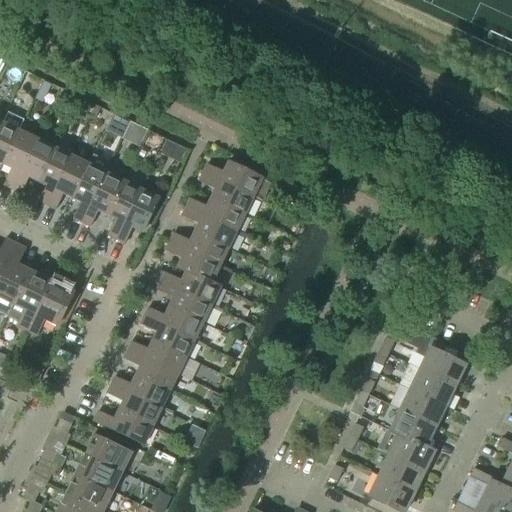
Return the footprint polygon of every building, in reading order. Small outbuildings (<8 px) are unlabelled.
[(43,82),(35,100),(42,103),(51,86),(43,82)] [(80,99),(80,100),(76,107),(84,110),(88,104),(88,102),(80,99)] [(19,131),(2,123),(0,126),(0,164),(2,166),(19,131)] [(146,132),(133,126),(128,137),(141,143),(146,132)] [(12,190),(36,140),(19,131),(2,166),(11,170),(3,186),(12,190)] [(53,148),(36,140),(12,190),(21,194),(28,178),(37,182),(53,148)] [(179,164),(185,151),(165,141),(159,155),(179,164)] [(53,148),(37,182),(46,187),(38,202),(47,206),(71,157),(53,148)] [(93,155),(88,165),(71,199),(80,203),(72,219),(81,223),(105,173),(109,166),(110,163),(93,155)] [(88,165),(71,157),(47,206),(55,211),(63,195),(71,199),(88,165)] [(223,173),(207,165),(202,173),(253,198),(261,202),(270,185),(262,181),(263,180),(227,163),(223,173)] [(109,166),(105,173),(81,223),(90,227),(97,212),(106,216),(123,182),(118,179),(121,172),(109,166)] [(210,199),(244,215),(253,198),(202,173),(198,182),(214,190),(210,199)] [(123,182),(106,216),(115,220),(107,236),(116,240),(140,190),(123,182)] [(158,199),(140,190),(116,240),(124,244),(132,228),(141,233),(158,199)] [(186,208),(236,233),(244,215),(210,199),(206,207),(190,199),(186,208)] [(193,233),(228,250),(236,233),(186,208),(181,217),(197,224),(193,233)] [(169,243),(219,267),(228,250),(193,233),(189,242),(173,234),(169,243)] [(0,275),(15,245),(4,240),(0,248),(0,275)] [(221,287),(212,283),(219,267),(169,243),(165,251),(181,259),(176,268),(220,289),(221,287)] [(0,275),(0,299),(12,306),(29,271),(18,266),(25,250),(15,245),(0,275)] [(180,281),(165,274),(160,282),(212,307),(220,289),(176,268),(176,269),(185,273),(180,281)] [(26,333),(50,282),(29,271),(12,306),(7,317),(17,322),(15,328),(26,333)] [(73,293),(50,282),(26,333),(36,338),(44,321),(57,327),(73,293)] [(160,282),(160,283),(156,291),(172,299),(168,307),(203,324),(212,307),(160,282)] [(225,297),(221,306),(242,317),(247,308),(225,297)] [(164,316),(148,308),(144,317),(195,341),(203,324),(168,307),(164,316)] [(195,341),(144,317),(140,325),(156,333),(151,342),(187,359),(195,341)] [(428,353),(419,371),(454,387),(464,365),(436,351),(440,343),(396,322),(390,335),(428,353)] [(394,342),(386,338),(380,350),(388,355),(394,342)] [(151,342),(147,350),(131,343),(127,351),(178,376),(187,359),(151,342)] [(382,367),(388,355),(380,350),(373,363),(382,367)] [(123,360),(139,367),(135,376),(170,393),(178,376),(127,351),(123,360)] [(36,387),(37,384),(43,372),(29,365),(22,380),(36,387)] [(444,408),(454,387),(419,371),(409,392),(444,408)] [(130,385),(114,377),(110,386),(161,411),(170,393),(135,376),(130,385)] [(374,384),(366,379),(360,391),(368,396),(374,384)] [(161,411),(110,386),(106,394),(122,402),(118,411),(153,428),(161,411)] [(368,396),(360,391),(354,404),(362,408),(368,396)] [(409,392),(400,410),(435,426),(444,408),(409,392)] [(389,432),(398,436),(433,453),(433,452),(425,447),(435,426),(400,410),(389,432)] [(118,411),(114,419),(98,412),(93,421),(144,446),(153,428),(118,411)] [(55,429),(66,435),(71,425),(60,419),(55,429)] [(363,428),(355,424),(349,436),(357,440),(363,428)] [(84,455),(121,473),(131,453),(94,435),(84,455)] [(349,436),(342,449),(351,453),(357,440),(349,436)] [(398,436),(389,455),(424,471),(433,453),(398,436)] [(511,444),(501,439),(499,442),(511,448),(511,444)] [(497,448),(511,455),(511,463),(509,470),(511,471),(511,448),(499,442),(497,448)] [(159,452),(149,447),(146,453),(156,458),(159,452)] [(45,449),(41,458),(52,464),(57,454),(45,449)] [(156,458),(169,464),(172,458),(159,452),(156,458)] [(84,455),(75,475),(112,493),(121,473),(84,455)] [(389,455),(379,476),(414,492),(424,471),(389,455)] [(36,468),(48,473),(52,464),(41,458),(36,468)] [(334,466),(328,479),(336,482),(342,470),(334,466)] [(491,478),(473,469),(470,474),(511,494),(511,471),(509,470),(501,487),(490,481),(491,478)] [(469,477),(487,486),(481,500),(505,511),(511,511),(511,494),(470,474),(469,477)] [(65,494),(102,511),(112,493),(75,475),(65,494)] [(404,511),(414,492),(379,476),(368,498),(396,511),(404,511)] [(22,497),(30,501),(33,503),(38,493),(26,488),(22,497)] [(56,511),(102,511),(65,494),(56,511)] [(454,508),(461,511),(505,511),(481,500),(474,511),(473,511),(456,503),(454,508)] [(30,501),(26,511),(28,511),(39,511),(42,507),(33,503),(30,501)]
